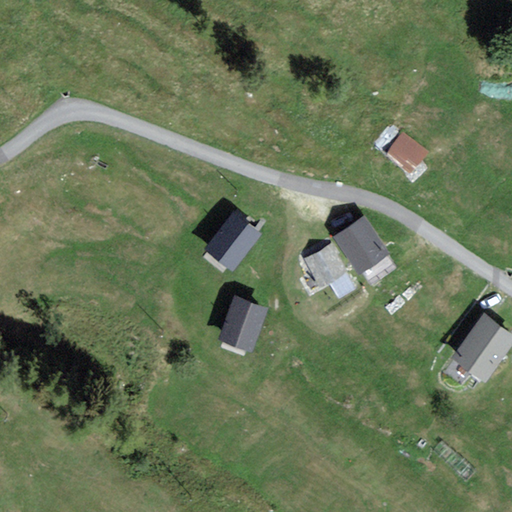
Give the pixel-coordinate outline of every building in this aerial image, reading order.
[(426,153),(401,131),(384,152),(409,173),(426,153)] [(233,272),(263,234),(235,212),(205,251),(233,272)] [(389,252),(364,217),(333,239),(358,273),(389,252)] [(332,244),(304,258),(320,289),(329,284),(338,299),(356,290),(332,244)] [(218,341),(252,352),(267,308),(233,297),(218,341)] [(451,360),(485,383),(511,345),(511,334),(484,315),(451,360)]
